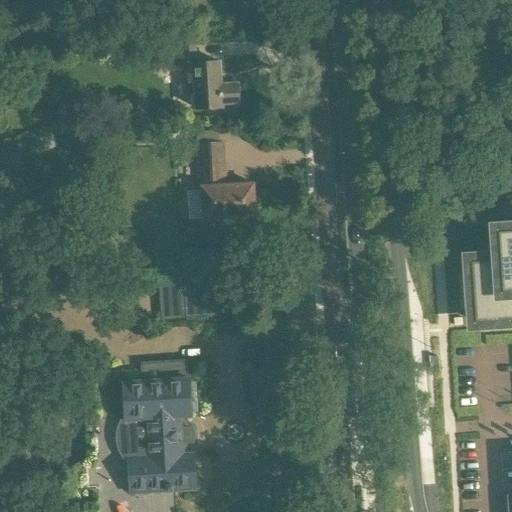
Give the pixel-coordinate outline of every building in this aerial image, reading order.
[(132,0),(124,0),(104,15),(115,31),(141,12),(132,0)] [(194,44),(168,45),(169,72),(189,70),(189,81),(193,81),(195,108),(222,107),(221,104),(237,103),(237,98),(239,98),(238,87),(236,87),(236,83),(220,84),(219,62),(195,63),(194,44)] [(0,67),(0,87),(11,83),(3,66),(0,67)] [(49,126),(24,137),(32,156),(58,145),(49,126)] [(218,130),(194,132),(197,188),(201,188),(202,219),(254,216),(253,183),(225,185),(223,142),(219,142),(218,130)] [(88,167),(56,180),(64,199),(67,198),(68,202),(79,197),(78,194),(96,186),(88,167)] [(471,277),(461,277),(463,307),(473,307),(474,322),(511,319),(511,229),(496,230),(498,259),(470,261),(471,277)] [(69,258),(61,259),(63,272),(87,269),(85,247),(68,249),(69,258)] [(439,356),(431,357),(432,374),(440,373),(439,356)] [(116,436),(116,438),(116,441),(117,445),(118,449),(119,452),(121,455),(123,458),(124,459),(127,462),(130,497),(198,491),(195,453),(184,454),(184,444),(194,443),(195,440),(195,439),(195,436),(195,434),(195,432),(194,430),(193,427),(183,428),(182,419),(194,418),(191,376),(188,377),(187,362),(142,365),(143,380),(123,381),(124,420),(121,420),(120,422),(119,424),(118,427),(117,431),(116,434),(116,436)]
